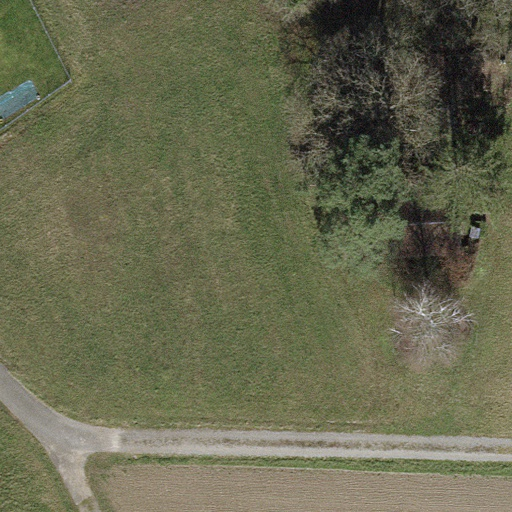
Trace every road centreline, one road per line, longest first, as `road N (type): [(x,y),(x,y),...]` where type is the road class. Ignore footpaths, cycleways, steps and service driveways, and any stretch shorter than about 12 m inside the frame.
road 1 (track): [(54,421),(511,437)]
road 2 (residential): [(0,363),(54,421),(97,511)]
